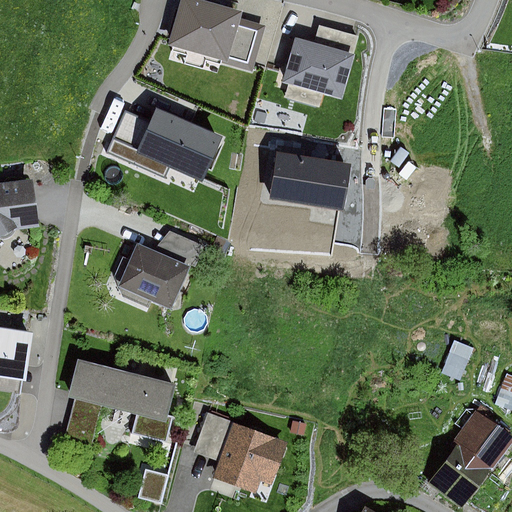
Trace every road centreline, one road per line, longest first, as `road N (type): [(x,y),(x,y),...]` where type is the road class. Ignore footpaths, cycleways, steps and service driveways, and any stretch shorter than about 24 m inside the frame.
road 1 (unclassified): [(390,19),(372,108),(370,304),(333,469),(334,507)]
road 2 (unclassified): [(0,444),(111,511)]
